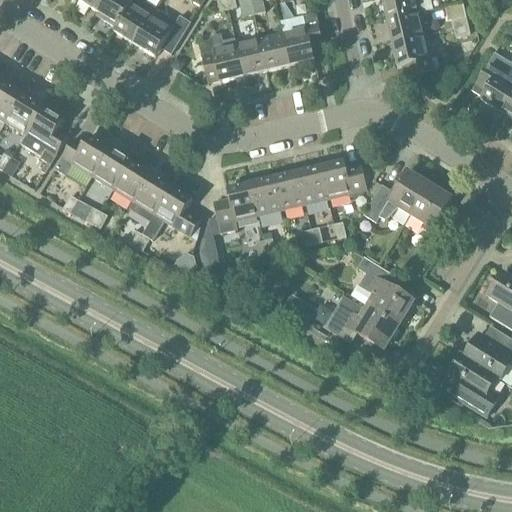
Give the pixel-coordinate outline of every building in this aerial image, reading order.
[(77,0),(76,3),(97,16),(106,0),(77,0)] [(135,1),(135,0),(106,0),(97,16),(117,28),(130,6),(133,4),(135,1)] [(134,48),(152,20),(156,13),(135,0),(135,1),(133,4),(130,6),(117,28),(113,34),(134,48)] [(219,16),(228,14),(224,0),(221,0),(216,1),(219,16)] [(224,0),(228,14),(236,12),(233,0),(224,0)] [(237,0),(242,21),(254,18),(250,0),(237,0)] [(250,0),(254,18),(265,16),(261,0),(250,0)] [(381,0),(387,22),(419,15),(432,12),(430,2),(417,5),(416,0),(381,0)] [(152,20),(134,48),(154,61),(161,51),(171,58),(191,27),(180,20),(172,33),(164,28),(169,21),(156,13),(152,20)] [(392,46),(425,38),(419,15),(387,22),(392,46)] [(282,37),(290,70),(314,64),(312,53),(323,51),(315,16),(302,20),(305,32),(282,37)] [(446,33),(455,31),(467,28),(466,21),(444,26),(446,33)] [(467,28),(455,31),(457,41),(470,38),(467,28)] [(209,45),(198,47),(207,89),(244,81),(236,48),(235,42),(223,45),(221,37),(208,40),(209,45)] [(267,75),(290,70),(282,37),(260,42),(267,75)] [(425,38),(392,46),(398,70),(402,69),(404,80),(439,72),(438,69),(436,60),(431,61),(425,38)] [(244,81),(267,75),(260,42),(236,48),(244,81)] [(480,103),(501,115),(511,97),(511,83),(508,80),(511,72),(511,65),(495,56),(475,88),(485,94),(480,103)] [(447,57),(436,60),(438,69),(449,66),(447,57)] [(177,61),(172,70),(179,74),(180,75),(186,66),(177,61)] [(0,123),(5,127),(23,98),(2,85),(0,88),(0,123)] [(511,122),(511,97),(501,115),(511,122)] [(24,139),(42,110),(23,98),(5,127),(24,139)] [(63,124),(42,110),(24,139),(20,146),(41,159),(40,161),(51,168),(69,139),(58,132),(63,124)] [(92,180),(110,152),(89,139),(84,147),(75,141),(56,171),(65,177),(72,167),(73,167),(92,180)] [(14,156),(7,152),(0,163),(0,172),(2,174),(14,156)] [(113,193),(130,165),(110,152),(92,180),(113,193)] [(133,206),(151,178),(130,165),(113,193),(133,206)] [(320,170),(327,203),(368,194),(362,167),(346,171),(344,165),(320,170)] [(304,209),(327,203),(320,170),(296,176),(304,209)] [(409,218),(428,187),(407,174),(393,196),(382,189),(363,220),(374,226),(378,220),(385,225),(400,212),(409,218)] [(281,214),(304,209),(296,176),(273,182),(281,214)] [(153,218),(171,191),(151,178),(133,206),(129,213),(149,226),(153,218)] [(258,220),(281,214),(273,182),(251,187),(258,220)] [(375,185),(368,197),(375,201),(382,189),(375,185)] [(235,225),(258,220),(251,187),(226,193),(228,203),(213,207),(216,221),(206,224),(210,240),(220,238),(220,239),(238,235),(235,225)] [(450,201),(428,187),(409,218),(424,227),(422,230),(429,235),(423,245),(435,252),(457,217),(445,210),(450,201)] [(171,191),(153,218),(149,226),(141,238),(133,251),(142,255),(149,243),(152,244),(164,225),(196,245),(200,231),(197,229),(203,220),(187,211),(192,204),(171,191)] [(70,200),(64,211),(70,215),(77,203),(70,200)] [(85,224),(91,227),(99,215),(92,211),(85,224)] [(99,215),(91,227),(100,232),(107,220),(99,215)] [(337,243),(346,241),(343,226),(333,228),(337,243)] [(358,230),(353,241),(366,247),(371,236),(358,230)] [(319,232),(310,234),(314,247),(322,245),(319,232)] [(133,251),(141,238),(134,234),(126,247),(133,251)] [(305,250),(314,247),(310,234),(302,236),(305,250)] [(264,245),(268,260),(276,258),(272,243),(264,245)] [(259,262),(268,260),(264,245),(255,247),(259,262)] [(366,309),(397,329),(412,305),(397,296),(402,287),(364,263),(357,273),(366,279),(359,291),(372,300),(366,309)] [(511,282),(502,276),(487,300),(499,308),(491,320),(511,332),(511,282)] [(383,352),(397,329),(366,309),(347,297),(339,309),(353,318),(346,330),(352,333),(357,336),(383,352)] [(351,347),(357,336),(352,333),(346,330),(353,318),(339,309),(325,331),(351,347)] [(497,380),(496,381),(500,383),(510,367),(511,368),(511,343),(492,331),(485,341),(477,336),(463,360),(462,360),(497,380)] [(462,360),(463,360),(460,358),(445,383),(447,384),(439,398),(460,410),(462,408),(485,422),(498,401),(488,395),(496,381),(497,380),(462,360)]
